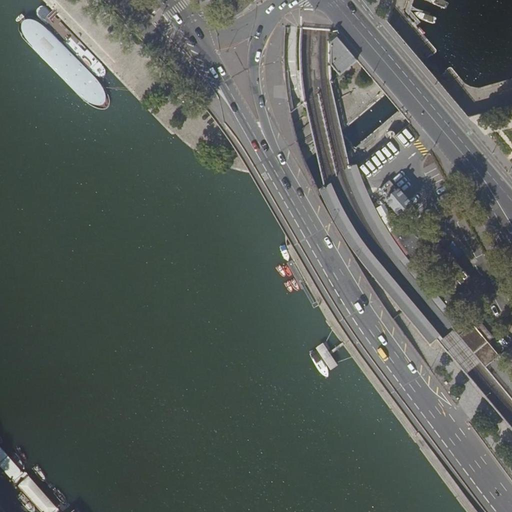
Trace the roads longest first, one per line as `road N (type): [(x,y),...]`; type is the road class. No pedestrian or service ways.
road 1 (primary): [(281,168),(362,311),(511,511)]
road 2 (primary): [(333,0),(511,222)]
road 3 (secondary): [(269,18),(256,61),(281,168)]
